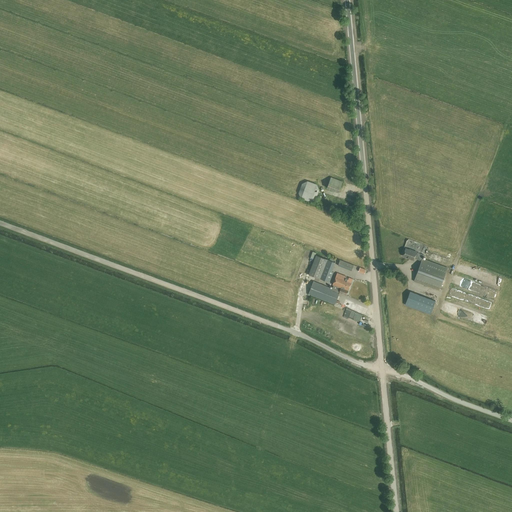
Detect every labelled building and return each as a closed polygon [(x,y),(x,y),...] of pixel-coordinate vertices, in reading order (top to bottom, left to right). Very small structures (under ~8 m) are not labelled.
[(339,192),(343,182),(331,178),(327,188),(339,192)] [(310,202),(316,199),(319,190),(317,184),(307,181),(302,183),(299,193),(301,198),(310,202)] [(409,249),(406,248),(403,256),(408,257),(407,258),(413,261),(414,258),(421,261),(414,281),(439,291),(448,268),(423,259),(424,254),(417,252),(417,251),(410,249),(409,249)] [(329,260),(316,255),(309,274),(329,283),(333,272),(332,272),(336,262),(335,262),(336,260),(330,258),(329,260)] [(351,271),(353,265),(340,260),(338,266),(351,271)] [(348,279),(345,278),(346,276),(337,273),(333,285),(334,285),(332,288),(314,281),(309,294),(335,304),(340,292),(347,295),(353,279),(348,277),(348,279)] [(414,308),(418,295),(410,292),(405,305),(414,308)] [(348,305),(347,309),(362,313),(364,309),(348,305)] [(358,325),(359,321),(351,318),(352,315),(351,315),(349,322),(358,325)]
